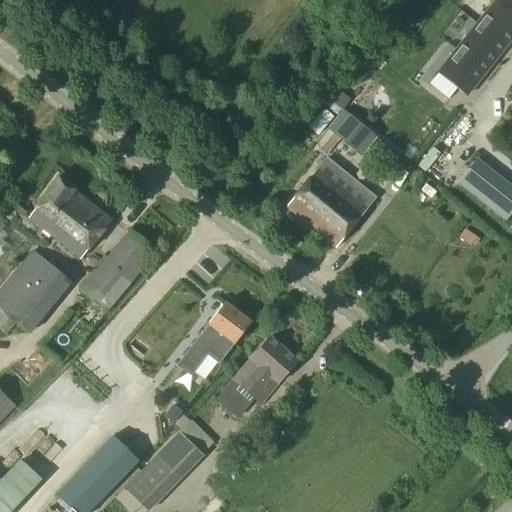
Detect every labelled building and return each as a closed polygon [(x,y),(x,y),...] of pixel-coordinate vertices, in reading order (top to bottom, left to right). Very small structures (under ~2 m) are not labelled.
[(511,38),(511,14),(495,1),(476,26),(504,48),(511,38)] [(504,48),(476,26),(457,50),(485,72),(504,48)] [(485,72),(457,50),(437,74),(466,97),(485,72)] [(343,170),(373,133),(348,113),(318,150),(343,170)] [(419,166),(426,172),(441,153),(433,148),(419,166)] [(511,210),(511,187),(476,158),(458,181),(505,219),(511,210)] [(287,206),(337,248),(368,210),(318,169),(287,206)] [(29,217),(79,258),(110,221),(73,191),(74,190),(58,176),(33,207),(36,209),(29,217)] [(478,239),(465,229),(460,236),(471,244),(471,243),(474,245),(478,239)] [(79,290),(104,312),(155,252),(130,230),(79,290)] [(0,289),(0,329),(6,334),(15,323),(29,334),(70,283),(31,251),(0,289)] [(168,264),(0,452),(0,511),(14,511),(206,298),(168,264)] [(176,367),(188,376),(219,334),(233,344),(249,323),(223,303),(176,367)] [(215,401),(226,410),(243,390),(260,404),(277,384),(278,384),(297,362),(268,337),(249,360),(249,361),(215,401)] [(0,421),(15,407),(0,391),(0,421)] [(123,489),(146,511),(148,511),(203,456),(178,433),(123,489)] [(55,494),(73,511),(89,511),(138,463),(111,437),(55,494)]
